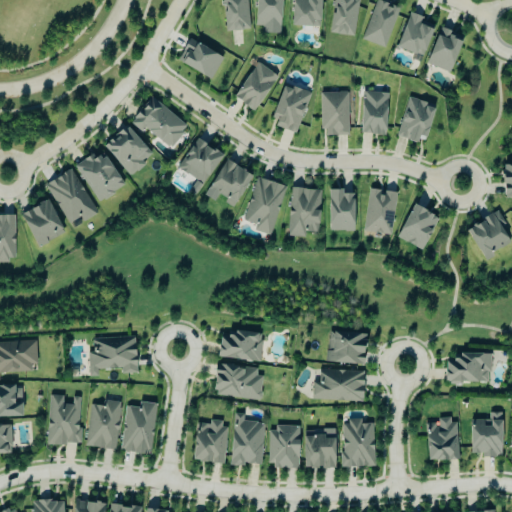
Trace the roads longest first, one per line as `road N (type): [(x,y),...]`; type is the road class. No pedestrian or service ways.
road 1 (residential): [(3,172),(84,127),(110,103),(143,66),(181,0),(492,19)]
road 2 (residential): [(0,481),(63,471),(258,495),(511,485)]
road 3 (residential): [(143,66),(285,157),(403,166),(460,186)]
road 4 (residential): [(126,0),(80,62),(41,83),(0,90)]
